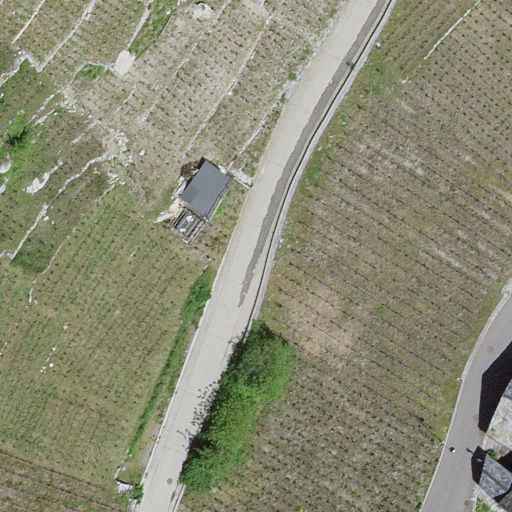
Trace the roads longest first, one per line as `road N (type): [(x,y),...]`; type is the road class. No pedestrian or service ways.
road 1 (unclassified): [(368,0),(274,173),(155,511)]
road 2 (unclassified): [(511,332),(487,378),(444,511)]
